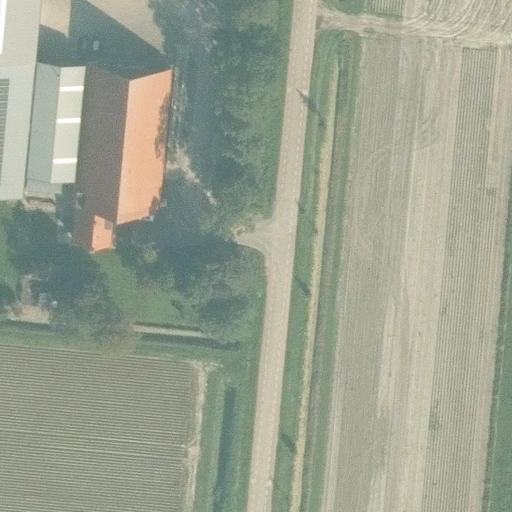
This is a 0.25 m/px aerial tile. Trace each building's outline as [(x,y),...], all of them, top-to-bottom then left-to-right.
[(0,0),(0,188),(22,190),(23,171),(26,171),(37,56),(34,55),(39,0),(0,0)] [(26,171),(73,176),(83,60),(37,56),(26,171)] [(83,60),(73,176),(70,203),(75,204),(72,238),(108,241),(111,204),(157,208),(171,68),(83,60)] [(189,132),(190,144),(204,143),(203,131),(189,132)] [(24,281),(24,302),(41,302),(41,281),(24,281)]
